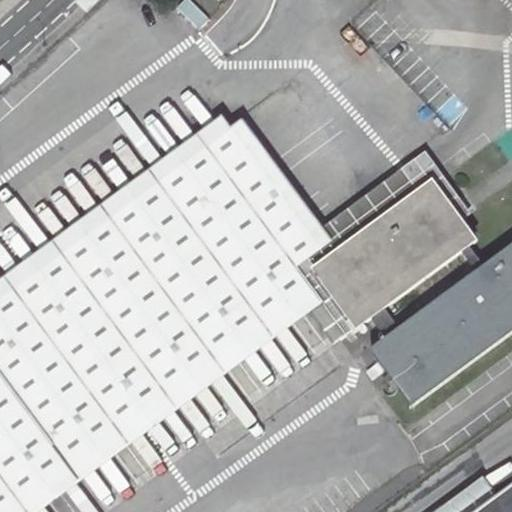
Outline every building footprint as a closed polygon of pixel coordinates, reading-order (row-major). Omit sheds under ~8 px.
[(227,118),(0,286),(0,511),(47,511),(318,313),(329,304),(302,269),(338,240),(247,123),(238,130),(227,118)] [(470,248),(477,243),(463,225),(433,188),(330,264),(328,285),(337,299),(329,304),(318,313),(341,344),(371,321),(377,317),(462,254),(470,248)] [(415,411),(511,337),(511,248),(485,269),(470,248),(462,254),(478,275),(394,338),(377,317),(371,321),(388,343),(373,354),(415,411)] [(487,471),(432,511),(478,511),(503,494),(487,471)] [(511,511),(511,486),(503,494),(478,511),(511,511)]
